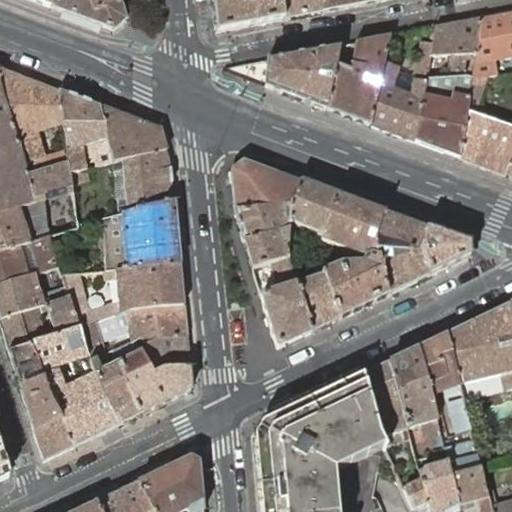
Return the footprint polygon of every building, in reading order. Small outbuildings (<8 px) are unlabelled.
[(26,0),(51,9),(48,0),(26,0)] [(48,0),(51,9),(115,32),(126,22),(121,6),(94,14),(89,0),(48,0)] [(118,0),(89,0),(94,14),(121,6),(118,0)] [(217,34),(284,21),(281,0),(227,0),(214,3),(217,34)] [(281,0),(284,21),(323,14),(320,0),(281,0)] [(379,0),(320,0),(323,14),(380,3),(379,0)] [(511,15),(482,21),(476,57),(473,78),(473,80),(489,78),(497,77),(494,62),(511,58),(511,15)] [(482,21),(437,29),(433,45),(430,59),(455,59),(461,58),(461,78),(467,78),(473,78),(476,57),(482,21)] [(370,127),(391,38),(357,44),(347,72),(336,68),(334,81),(326,111),(370,127)] [(385,64),(370,127),(415,143),(428,81),(430,59),(433,45),(420,42),(409,95),(395,90),(399,70),(385,64)] [(357,44),(340,47),(336,68),(347,72),(357,44)] [(340,47),(282,58),(265,88),(326,111),(334,81),(336,68),(340,47)] [(0,91),(0,79),(2,72),(0,71),(0,216),(17,211),(36,205),(27,178),(23,166),(15,140),(0,91)] [(59,93),(2,72),(0,79),(0,91),(15,140),(63,126),(59,93)] [(428,81),(415,143),(460,160),(473,80),(473,78),(467,78),(461,78),(455,79),(428,81)] [(473,80),(460,160),(507,178),(511,163),(511,119),(478,108),(489,78),(473,80)] [(99,108),(59,93),(63,126),(67,153),(108,146),(99,108)] [(161,131),(99,108),(108,146),(114,166),(124,164),(139,159),(167,153),(161,131)] [(108,146),(67,153),(68,165),(70,176),(107,168),(114,166),(108,146)] [(67,153),(23,166),(27,178),(68,165),(67,153)] [(169,162),(167,153),(139,159),(124,164),(125,173),(127,208),(129,216),(173,205),(169,162)] [(292,206),(301,184),(243,163),(231,172),(235,213),(235,214),(292,206)] [(124,164),(114,166),(118,218),(129,216),(127,208),(125,173),(124,164)] [(70,176),(68,165),(27,178),(36,205),(17,211),(0,216),(0,254),(19,249),(28,246),(49,240),(47,235),(45,202),(72,193),(71,186),(70,176)] [(86,173),(70,176),(71,186),(88,183),(86,173)] [(324,237),(338,198),(301,184),(292,206),(292,208),(290,224),(324,237)] [(374,243),(384,214),(338,198),(324,237),(325,238),(322,242),(368,259),(380,263),(374,243)] [(180,268),(173,205),(129,216),(118,218),(100,222),(105,274),(118,273),(138,272),(180,268)] [(289,232),(290,224),(292,208),(292,206),(235,214),(244,244),(289,232)] [(420,254),(429,231),(384,214),(374,243),(380,263),(388,298),(430,277),(420,254)] [(470,246),(429,231),(420,254),(430,277),(471,258),(470,246)] [(272,265),(288,260),(287,257),(289,232),(244,244),(253,271),(272,265)] [(49,240),(28,246),(37,276),(59,270),(49,240)] [(19,249),(0,254),(0,288),(26,279),(28,279),(19,249)] [(338,321),(388,298),(380,263),(368,259),(366,260),(365,263),(364,266),(365,267),(342,269),(324,276),(338,321)] [(278,350),(312,334),(293,273),(292,273),(288,260),(272,265),(279,292),(261,298),(277,349),(278,350)] [(312,334),(338,321),(324,276),(320,264),(292,273),(293,273),(312,334)] [(183,308),(180,268),(138,272),(118,273),(105,274),(106,283),(113,283),(115,319),(122,317),(126,315),(132,313),(183,308)] [(92,328),(75,277),(62,278),(66,289),(68,296),(69,300),(73,312),(79,331),(79,332),(92,328)] [(26,279),(0,288),(0,321),(37,310),(47,307),(69,300),(68,296),(66,289),(31,300),(26,279)] [(73,312),(69,300),(47,307),(56,338),(79,331),(73,312)] [(504,393),(511,390),(511,313),(510,307),(447,337),(460,388),(500,378),(504,393)] [(186,340),(183,308),(132,313),(126,315),(130,345),(135,343),(186,340)] [(31,346),(47,341),(37,310),(0,321),(0,327),(8,353),(31,346)] [(106,358),(96,326),(92,328),(79,332),(89,364),(96,362),(106,358)] [(89,364),(79,332),(79,331),(56,338),(47,341),(31,346),(47,394),(74,448),(118,427),(92,372),(89,364)] [(447,337),(418,351),(431,399),(447,393),(458,437),(470,434),(463,402),(447,337)] [(189,372),(186,340),(135,343),(142,356),(153,378),(168,373),(189,372)] [(43,463),(74,448),(47,394),(31,346),(8,353),(43,463)] [(418,351),(391,364),(403,410),(408,432),(422,428),(437,425),(431,399),(418,351)] [(191,392),(189,372),(168,373),(153,378),(142,356),(119,367),(129,389),(126,391),(140,417),(191,392)] [(103,375),(96,362),(89,364),(92,372),(118,427),(140,417),(126,391),(129,389),(119,367),(103,375)] [(391,364),(362,378),(379,439),(383,447),(385,451),(391,447),(388,437),(403,433),(408,432),(403,410),(391,364)] [(261,511),(333,511),(330,473),(362,457),(383,447),(379,439),(362,378),(262,426),(255,439),(261,511)] [(437,425),(422,428),(425,441),(440,437),(437,425)] [(0,483),(9,480),(0,452),(0,483)] [(451,479),(480,470),(476,458),(448,465),(451,479)] [(188,511),(202,511),(198,461),(194,459),(140,485),(150,506),(152,511),(185,511),(188,511)] [(449,511),(458,507),(451,479),(448,465),(419,473),(422,483),(405,491),(414,511),(428,504),(429,511),(449,511)] [(491,511),(491,509),(489,503),(482,474),(481,471),(480,470),(451,479),(458,507),(478,503),(479,511),(491,511)] [(400,481),(405,491),(422,483),(419,473),(400,481)] [(140,485),(97,505),(100,511),(152,511),(150,506),(140,485)]
